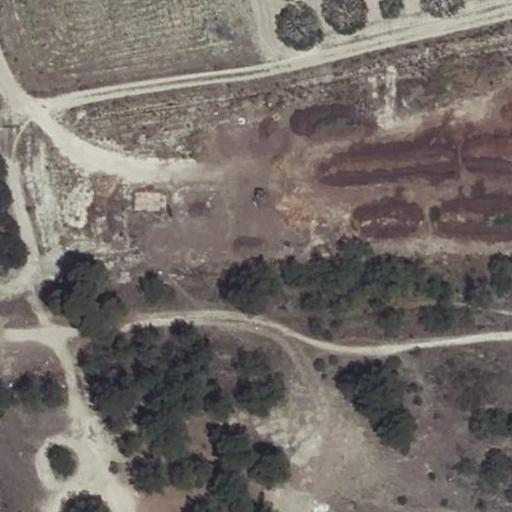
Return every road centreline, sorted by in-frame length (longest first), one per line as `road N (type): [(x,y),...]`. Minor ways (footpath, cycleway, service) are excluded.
road 1 (track): [(0,330),(327,313),(423,299),(511,314)]
road 2 (track): [(16,108),(322,65),(511,8)]
road 3 (track): [(0,53),(63,264),(0,296)]
